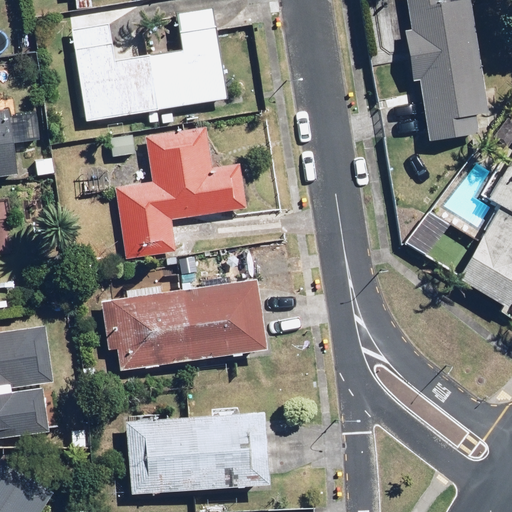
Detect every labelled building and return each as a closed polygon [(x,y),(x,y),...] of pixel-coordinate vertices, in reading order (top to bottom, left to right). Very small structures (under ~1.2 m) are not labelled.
[(472,0),(410,0),(416,36),(404,37),(413,103),(424,102),(429,136),(489,128),(472,0)] [(115,58),(110,23),(73,27),(86,121),(233,102),(221,10),(177,15),(181,49),(115,58)] [(0,178),(22,176),(14,113),(0,114),(0,178)] [(511,118),(506,115),(494,137),(510,146),(481,199),(495,206),(459,274),(511,302),(511,300),(511,118)] [(153,178),(115,183),(126,262),(179,255),(174,220),(251,209),(245,160),(217,164),(212,126),(147,134),(153,178)] [(136,136),(113,139),(116,161),(139,157),(136,136)] [(262,277),(102,297),(110,353),(123,351),(125,369),(271,350),(262,277)] [(0,434),(40,429),(35,390),(45,389),(36,324),(0,329),(0,434)] [(123,415),(129,493),(272,482),(266,404),(123,415)] [(0,511),(39,511),(55,491),(0,453),(0,511)]
